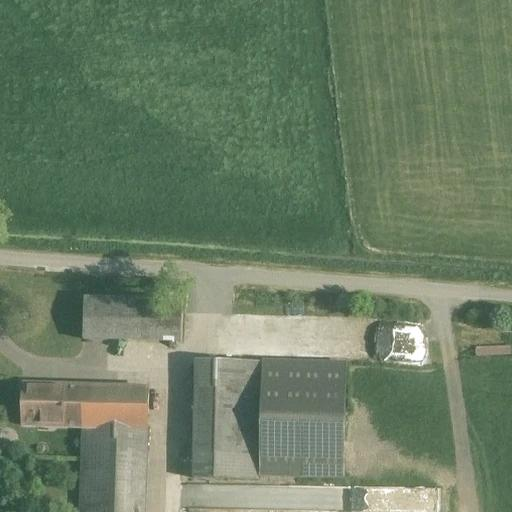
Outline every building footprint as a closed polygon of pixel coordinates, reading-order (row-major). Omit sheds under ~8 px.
[(108,299),(84,299),(83,341),(107,341),(108,299)] [(182,301),(108,299),(107,341),(181,343),(182,301)] [(511,353),(511,346),(477,347),(477,355),(511,353)] [(345,366),(196,361),(193,480),(259,481),(259,476),(343,479),(345,366)] [(64,386),(22,385),(21,426),(63,428),(64,386)] [(147,389),(64,386),(63,428),(81,428),(146,430),(147,389)] [(143,511),(146,430),(81,428),(79,511),(143,511)] [(438,511),(439,490),(377,487),(377,497),(383,497),(382,511),(438,511)]
